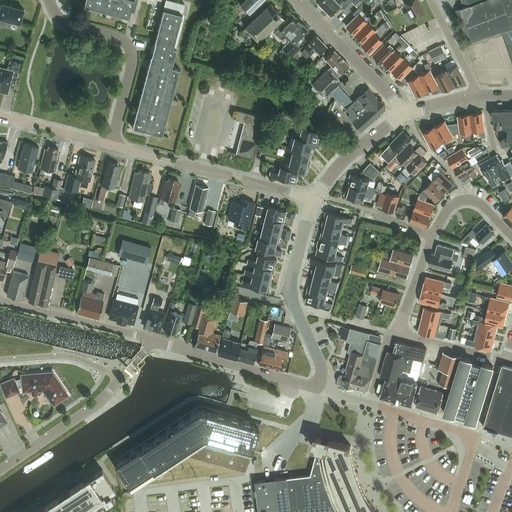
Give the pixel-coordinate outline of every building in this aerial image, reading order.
[(85,0),(84,6),(129,18),(131,10),(135,10),(137,0),(85,0)] [(168,0),(165,0),(133,128),(163,136),(180,69),(172,67),(177,49),(173,48),(185,4),(168,0)] [(249,13),(263,0),(243,0),(240,4),(249,13)] [(347,5),(352,0),(336,0),(336,1),(335,0),(318,0),(317,1),(330,14),(341,4),(340,4),(343,1),(347,5)] [(414,19),(425,13),(418,0),(406,0),(404,1),(414,19)] [(469,44),(500,32),(505,31),(506,34),(504,35),(511,59),(511,0),(461,0),(464,6),(456,9),(469,44)] [(0,17),(20,23),(24,9),(1,3),(0,7),(0,17)] [(245,26),(251,32),(258,41),(283,17),(279,12),(275,7),(274,8),(270,3),(245,26)] [(399,9),(395,3),(388,7),(391,13),(399,9)] [(354,34),(366,22),(361,17),(364,14),(358,8),(352,14),(355,16),(346,26),(354,34)] [(274,32),(275,32),(279,37),(282,35),(287,39),(288,38),(290,39),(282,47),(289,55),(298,46),(294,43),(307,29),(291,13),(278,27),(279,28),(274,32)] [(213,15),(208,21),(214,26),(219,20),(213,15)] [(362,42),(373,33),(375,31),(366,22),(354,34),(362,42)] [(362,42),(360,44),(369,53),(382,41),(373,33),(362,42)] [(309,44),(304,48),(304,49),(310,54),(315,50),(319,54),(326,46),(316,35),(308,43),(309,44)] [(392,52),(384,44),(372,56),(380,64),(383,62),(392,52)] [(439,46),(434,48),(440,60),(445,57),(439,46)] [(434,48),(428,51),(434,63),(440,60),(434,48)] [(331,65),(312,84),(324,97),(329,92),(337,84),(340,81),(336,77),(349,65),(334,50),(325,59),(331,65)] [(383,62),(391,71),(403,59),(394,50),(392,52),(383,62)] [(403,59),(391,71),(400,79),(403,77),(412,67),(403,59)] [(0,68),(0,90),(6,92),(8,86),(13,67),(19,68),(21,62),(9,60),(7,70),(0,68)] [(427,71),(418,76),(426,91),(436,85),(428,70),(430,69),(427,63),(423,65),(427,71)] [(463,80),(455,64),(445,70),(452,85),(463,80)] [(442,91),(452,85),(445,70),(434,75),(442,91)] [(403,77),(400,79),(405,85),(408,84),(415,96),(426,91),(418,76),(407,81),(403,77)] [(337,84),(329,92),(344,110),(346,109),(350,113),(347,116),(359,130),(384,109),(385,104),(381,100),(377,100),(374,94),(369,89),(353,102),(337,84)] [(511,141),(511,108),(508,109),(508,110),(493,109),(495,118),(503,118),(503,127),(508,127),(507,137),(505,137),(500,140),(502,146),(503,146),(511,141)] [(254,158),(265,117),(238,110),(236,120),(244,122),(236,154),(254,158)] [(482,113),(470,114),(472,131),(480,130),(481,138),(486,137),(482,113)] [(459,123),(453,124),(457,133),(472,131),(470,114),(458,116),(459,123)] [(445,120),(434,126),(443,141),(457,133),(453,124),(447,124),(445,120)] [(434,126),(424,133),(432,148),(443,141),(434,126)] [(320,136),(320,133),(301,127),(299,135),(292,133),(291,137),(294,138),(291,147),(285,146),(284,150),(292,152),(289,165),(281,163),(278,173),(270,171),(269,175),(295,182),(297,175),(298,175),(299,172),(305,174),(307,166),(308,167),(310,160),(309,160),(311,152),(309,152),(311,146),(318,148),(319,143),(316,143),(318,135),(320,136)] [(380,154),(389,162),(411,138),(403,130),(380,154)] [(511,141),(503,146),(507,155),(511,153),(511,141)] [(20,168),(32,172),(32,171),(39,147),(24,143),(17,168),(20,168)] [(406,166),(423,148),(420,145),(415,150),(410,145),(397,157),(406,166)] [(55,171),(59,153),(57,153),(58,149),(49,147),(48,150),(45,150),(41,167),(55,171)] [(415,174),(427,162),(421,156),(426,151),(423,148),(406,166),(415,174)] [(454,167),(468,159),(462,148),(447,157),(454,167)] [(478,158),(476,154),(472,156),(468,159),(454,167),(460,178),(462,176),(464,180),(471,176),(469,173),(475,169),(470,162),(472,161),(474,164),(480,161),(478,158)] [(500,160),(497,154),(490,158),(500,175),(499,175),(503,181),(511,175),(511,164),(509,158),(508,156),(507,157),(510,162),(505,165),(502,159),(500,160)] [(64,188),(66,189),(77,192),(80,178),(90,180),(95,160),(81,156),(75,176),(68,175),(64,188)] [(494,179),(499,175),(500,175),(490,158),(479,164),(485,175),(489,181),(493,187),(497,185),(494,179)] [(392,160),(387,166),(392,170),(397,164),(392,160)] [(103,201),(108,187),(114,188),(116,180),(118,179),(118,177),(117,175),(120,165),(108,162),(101,185),(97,200),(103,201)] [(380,171),(370,163),(362,171),(366,174),(374,178),(380,171)] [(432,180),(445,192),(453,183),(444,174),(446,171),(440,166),(437,169),(441,172),(432,180)] [(129,198),(144,202),(151,173),(139,170),(138,173),(135,172),(129,198)] [(401,172),(397,177),(402,182),(406,178),(401,172)] [(4,174),(1,185),(11,187),(15,176),(4,174)] [(351,174),(347,184),(374,193),(375,188),(367,186),(369,180),(351,174)] [(177,195),(178,193),(177,192),(179,184),(177,183),(178,180),(169,177),(168,181),(164,180),(158,204),(163,205),(164,199),(174,202),(176,196),(177,195)] [(64,188),(59,187),(61,181),(55,179),(52,187),(44,185),(41,195),(61,200),(63,194),(64,188)] [(436,201),(445,192),(432,180),(420,193),(426,197),(429,194),(436,201)] [(205,201),(206,199),(205,198),(208,188),(195,184),(187,216),(193,217),(195,209),(202,211),(204,202),(205,201)] [(347,184),(344,195),(363,201),(365,194),(373,197),(374,193),(347,184)] [(379,197),(377,204),(381,205),(383,205),(382,208),(394,211),(400,195),(393,193),(388,191),(387,193),(385,193),(384,192),(383,192),(381,191),(379,197)] [(425,201),(426,197),(420,193),(414,210),(430,216),(434,204),(425,201)] [(125,195),(119,194),(116,205),(122,207),(125,195)] [(149,195),(144,212),(147,213),(145,217),(152,219),(158,197),(149,195)] [(86,196),(85,204),(95,205),(96,197),(86,196)] [(0,197),(0,206),(9,209),(11,201),(0,197)] [(26,209),(28,202),(16,198),(14,205),(26,209)] [(254,202),(245,200),(244,204),(233,202),(229,218),(239,221),(241,224),(240,226),(247,228),(254,202)] [(257,206),(255,214),(261,216),(263,207),(257,206)] [(267,207),(265,217),(283,222),(284,215),(294,218),(295,214),(267,207)] [(511,225),(511,224),(511,207),(511,208),(511,207),(502,216),(511,225)] [(180,210),(173,208),(170,220),(177,222),(180,210)] [(215,211),(208,209),(204,223),(211,225),(215,211)] [(426,227),(430,216),(414,210),(410,219),(400,215),(399,217),(426,227)] [(324,223),(342,227),(344,221),(351,223),(353,218),(326,212),(325,215),(326,215),(324,223)] [(265,217),(262,228),(290,235),(291,231),(281,228),(283,222),(265,217)] [(323,226),(322,233),(347,240),(348,235),(341,233),(342,227),(324,223),(323,222),(322,226),(323,226)] [(490,236),(494,232),(486,224),(476,234),(472,229),(460,241),(466,243),(473,237),(479,243),(481,241),(485,245),(491,238),(490,236)] [(259,238),(275,242),(275,243),(277,243),(279,237),(289,239),(290,235),(262,228),(259,238)] [(238,232),(236,239),(243,241),(245,234),(238,232)] [(319,240),(318,244),(337,248),(338,242),(346,244),(347,240),(322,233),(320,241),(319,240)] [(123,238),(118,254),(147,263),(152,246),(123,238)] [(258,238),(255,249),(280,255),(282,251),(274,249),(275,243),(275,242),(259,238),(258,238)] [(318,247),(316,255),(342,261),(343,257),(335,255),(337,248),(318,244),(317,247),(318,247)] [(457,261),(460,251),(437,244),(435,254),(432,253),(429,265),(449,271),(453,260),(457,261)] [(25,258),(25,259),(32,261),(32,260),(36,248),(36,247),(28,245),(28,246),(25,258)] [(476,249),(466,246),(463,255),(473,258),(476,249)] [(492,247),(475,259),(480,268),(490,261),(493,259),(492,258),(497,255),(492,247)] [(381,260),(378,269),(378,271),(395,276),(396,274),(406,277),(413,254),(393,248),(392,254),(383,252),(381,260)] [(11,271),(16,252),(10,250),(9,253),(0,250),(0,279),(2,280),(5,270),(11,271)] [(497,255),(492,258),(493,259),(497,265),(498,267),(497,268),(501,275),(503,274),(511,267),(511,261),(504,250),(497,255)] [(223,254),(217,258),(220,262),(226,258),(223,254)] [(247,263),(255,265),(274,270),(273,270),(274,262),(276,263),(276,259),(257,254),(256,261),(248,259),(247,263)] [(70,256),(64,261),(69,267),(75,263),(70,256)] [(116,275),(119,265),(89,256),(86,268),(110,275),(110,273),(116,275)] [(376,259),(376,258),(369,256),(368,261),(367,266),(374,268),(376,259)] [(310,257),(309,262),(317,264),(316,270),(332,274),(331,274),(333,275),(336,264),(310,257)] [(47,305),(56,265),(37,260),(28,300),(47,305)] [(367,268),(352,264),(350,273),(365,276),(367,268)] [(244,274),(252,276),(270,280),(272,273),(273,273),(274,270),(255,265),(253,272),(245,270),(244,274)] [(68,267),(65,277),(71,278),(73,268),(68,267)] [(313,273),(311,280),(337,287),(338,282),(330,280),(331,274),(332,274),(316,270),(313,269),(312,272),(313,273)] [(22,299),(29,275),(13,271),(7,295),(22,299)] [(242,280),(241,284),(268,291),(269,288),(268,288),(270,280),(252,276),(250,282),(242,280)] [(426,277),(423,289),(441,294),(443,286),(450,288),(452,283),(426,277)] [(91,292),(93,282),(82,279),(80,289),(91,292)] [(511,297),(511,284),(500,282),(501,280),(495,279),(494,283),(499,285),(497,294),(511,297)] [(308,287),(307,291),(326,295),(328,289),(336,291),(337,287),(311,280),(309,287),(308,287)] [(396,306),(399,294),(373,286),(371,292),(381,295),(379,301),(396,306)] [(423,289),(420,302),(445,308),(447,303),(442,302),(442,304),(439,303),(441,294),(423,289)] [(469,290),(467,301),(475,303),(477,292),(469,290)] [(102,301),(104,293),(97,291),(96,296),(95,299),(81,295),(76,312),(98,318),(102,301)] [(308,294),(306,301),(331,308),(332,304),(325,302),(326,295),(307,291),(306,293),(308,294)] [(483,295),(482,300),(489,302),(487,309),(506,314),(509,301),(483,295)] [(154,297),(145,327),(159,331),(164,313),(157,311),(159,305),(161,306),(162,300),(154,297)] [(233,297),(229,310),(235,312),(237,313),(243,314),(247,301),(241,299),(234,297),(233,297)] [(115,298),(110,316),(118,318),(118,320),(125,322),(126,320),(133,323),(138,304),(115,298)] [(176,333),(182,314),(172,311),(175,303),(170,302),(164,320),(166,321),(163,329),(176,333)] [(191,324),(195,309),(196,305),(189,302),(183,322),(191,324)] [(367,306),(359,304),(355,316),(364,319),(367,306)] [(199,328),(194,345),(216,351),(221,335),(212,332),(216,318),(204,314),(206,307),(198,305),(192,325),(199,328)] [(425,307),(421,319),(440,324),(442,317),(449,318),(450,313),(425,307)] [(476,320),(497,325),(503,327),(506,314),(487,309),(485,319),(482,318),(483,316),(478,315),(476,320)] [(262,343),(267,320),(260,318),(254,341),(249,340),(248,344),(241,342),(237,358),(253,362),(257,349),(255,348),(257,342),(262,343)] [(471,320),(470,324),(475,325),(475,323),(478,323),(476,333),(494,337),(497,325),(476,320),(472,318),(471,320)] [(421,319),(418,332),(444,338),(445,333),(438,331),(440,324),(421,319)] [(278,340),(282,325),(274,323),(270,338),(278,340)] [(282,325),(278,340),(286,342),(290,327),(282,325)] [(237,358),(241,342),(241,343),(227,339),(228,336),(229,336),(231,330),(224,328),(218,353),(236,358),(237,358)] [(368,389),(381,343),(368,340),(370,333),(350,328),(346,342),(350,343),(348,352),(351,353),(346,368),(347,371),(346,376),(341,374),(338,376),(337,381),(338,384),(350,387),(350,386),(354,388),(354,387),(366,391),(368,389)] [(457,329),(451,328),(448,338),(455,340),(457,329)] [(467,338),(465,343),(491,350),(494,337),(476,333),(474,340),(467,338)] [(386,378),(381,396),(398,401),(402,389),(405,389),(407,381),(404,380),(405,376),(400,375),(401,369),(405,356),(414,358),(423,361),(427,349),(396,341),(393,352),(388,351),(387,356),(386,356),(380,376),(386,378)] [(271,368),(276,349),(264,345),(259,364),(271,368)] [(283,371),(287,352),(276,349),(271,368),(283,371)] [(451,387),(460,356),(443,352),(438,369),(443,370),(439,383),(451,387)] [(461,357),(444,413),(454,416),(455,415),(457,416),(457,418),(462,420),(463,417),(466,418),(465,419),(475,423),(493,366),(483,363),(482,366),(471,362),(471,360),(461,357)] [(511,435),(511,366),(502,364),(483,426),(511,435)] [(402,389),(398,401),(411,405),(417,384),(421,369),(415,367),(412,379),(415,380),(414,383),(407,381),(405,389),(402,389)] [(37,390),(44,389),(54,404),(67,395),(52,373),(22,375),(22,381),(16,383),(13,378),(1,384),(6,397),(19,391),(17,387),(23,386),(23,391),(32,390),(32,391),(37,391),(37,390)] [(438,412),(443,393),(421,386),(415,405),(438,412)] [(200,410),(115,465),(128,485),(204,436),(205,436),(234,444),(231,453),(199,444),(191,449),(192,449),(192,451),(189,450),(182,455),(185,456),(211,463),(245,472),(255,434),(258,425),(241,421),(200,410)] [(376,511),(374,510),(370,503),(367,498),(361,486),(357,473),(355,468),(353,460),(351,447),(351,445),(350,445),(350,446),(328,440),(329,440),(328,439),(328,440),(315,437),(313,446),(312,446),(312,447),(317,448),(310,475),(275,479),(255,482),(258,511),(376,511)] [(81,511),(102,499),(105,503),(113,498),(110,494),(116,490),(102,469),(94,474),(96,477),(86,483),(84,481),(69,491),(70,493),(61,500),(59,497),(44,507),(45,510),(41,511),(81,511)]
